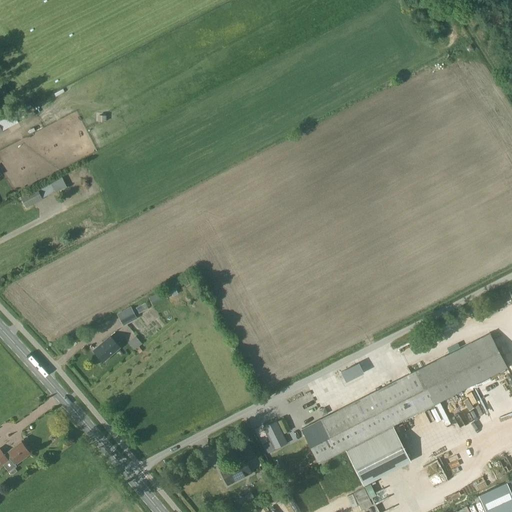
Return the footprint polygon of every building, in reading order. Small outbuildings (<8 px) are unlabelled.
[(14,111),(3,114),(5,122),(16,119),(14,111)] [(55,179),(20,196),(26,208),(43,200),(42,198),(55,191),(56,192),(60,190),(55,179)] [(145,291),(148,297),(164,289),(161,283),(145,291)] [(163,291),(150,297),(154,305),(167,299),(163,291)] [(132,308),(118,315),(123,325),(137,318),(132,308)] [(136,324),(143,333),(152,326),(145,317),(136,324)] [(490,334),(302,429),(319,463),(345,450),(363,485),(411,461),(393,426),(507,368),(498,350),(493,341),(490,334)] [(110,336),(93,351),(102,361),(119,347),(110,336)] [(9,452),(12,457),(17,462),(30,453),(21,442),(9,452)] [(236,462),(220,470),(228,485),(251,473),(245,463),(256,458),(249,443),(231,452),(236,462)] [(0,466),(9,460),(8,459),(4,455),(0,448),(0,466)] [(494,454),(498,464),(508,460),(505,451),(494,454)] [(252,493),(238,500),(242,507),(256,500),(252,493)] [(487,511),(482,497),(475,500),(472,493),(461,498),(465,511),(487,511)] [(492,496),(486,497),(491,510),(496,508),(492,496)] [(63,511),(92,511),(83,498),(63,511)] [(460,511),(457,502),(449,505),(450,511),(460,511)]
